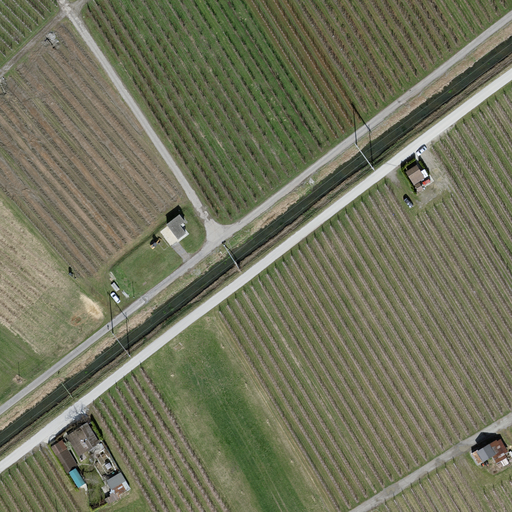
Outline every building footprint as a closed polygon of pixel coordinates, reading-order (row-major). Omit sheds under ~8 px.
[(413,183),(425,176),(418,163),(406,170),(413,183)] [(187,227),(181,220),(186,216),(180,209),(167,220),(179,234),(187,227)] [(86,417),(66,433),(81,452),(101,436),(86,417)] [(493,451),(497,461),(510,455),(501,434),(471,447),(476,459),(493,451)] [(63,468),(76,464),(66,435),(53,440),(63,468)] [(108,476),(117,493),(131,485),(121,468),(108,476)]
